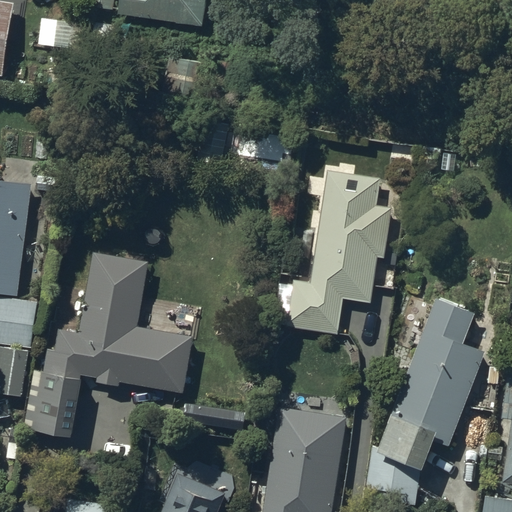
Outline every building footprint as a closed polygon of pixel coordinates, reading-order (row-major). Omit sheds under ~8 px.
[(126,0),(125,16),(208,26),(211,0),(126,0)] [(0,75),(6,77),(17,7),(0,4),(0,75)] [(210,66),(170,60),(164,97),(204,104),(210,66)] [(222,163),(230,122),(205,116),(197,158),(222,163)] [(257,164),(263,137),(246,134),(241,161),(257,164)] [(375,168),(329,160),(310,275),(294,272),(287,312),(330,319),(337,279),(364,283),(371,242),(382,244),(386,217),(368,214),(375,168)] [(27,186),(0,182),(0,286),(14,288),(27,186)] [(145,260),(94,252),(81,333),(58,330),(55,351),(43,349),(39,371),(31,372),(23,424),(68,432),(78,371),(182,388),(191,331),(135,321),(145,260)] [(464,302),(437,291),(379,431),(371,485),(410,490),(417,443),(427,420),(443,427),(479,342),(452,331),(464,302)] [(35,301),(0,296),(0,339),(28,343),(35,301)] [(25,349),(0,345),(0,390),(19,393),(25,349)] [(511,404),(501,466),(511,468),(511,404)] [(327,511),(341,416),(281,408),(266,511),(327,511)] [(177,471),(159,511),(213,511),(223,490),(177,471)] [(511,511),(511,497),(483,494),(481,511),(511,511)] [(109,511),(110,507),(68,500),(66,511),(109,511)]
